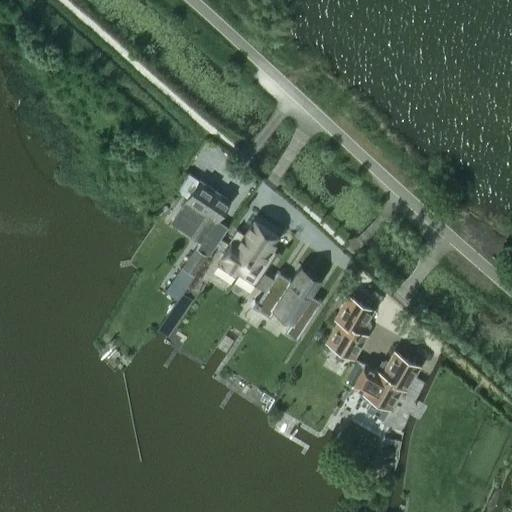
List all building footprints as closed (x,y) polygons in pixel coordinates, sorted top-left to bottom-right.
[(199,179),(171,221),(200,240),(195,248),(206,256),(227,227),(215,219),(229,199),(199,179)] [(238,273),(254,284),(262,272),(276,251),(275,250),(269,246),(277,235),(253,219),(244,233),(239,230),(236,227),(227,241),(230,243),(216,264),(235,276),(238,273)] [(195,248),(177,273),(189,281),(206,256),(195,248)] [(254,300),(251,304),(269,315),(276,306),(292,317),(283,330),(296,339),(321,300),(309,293),(320,277),(298,263),(288,277),(277,270),(257,302),(254,300)] [(338,319),(326,340),(330,342),(327,346),(348,358),(350,354),(353,356),(366,333),(363,332),(369,320),(366,318),(372,308),(347,294),(334,316),(338,319)] [(350,383),(350,384),(366,393),(371,396),(368,400),(370,401),(369,402),(366,408),(372,412),(371,414),(374,416),(375,414),(383,418),(389,406),(402,385),(405,387),(418,364),(411,359),(393,350),(387,360),(384,358),(378,370),(375,368),(363,361),(350,383)] [(363,361),(354,356),(342,378),(350,383),(363,361)] [(378,459),(394,463),(400,441),(384,437),(378,459)] [(437,480),(443,461),(419,453),(413,472),(437,480)]
